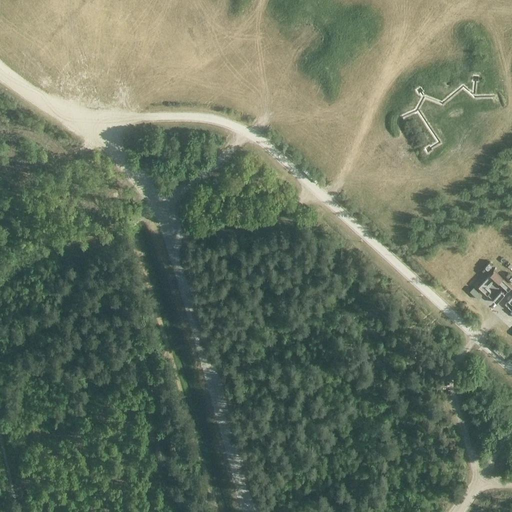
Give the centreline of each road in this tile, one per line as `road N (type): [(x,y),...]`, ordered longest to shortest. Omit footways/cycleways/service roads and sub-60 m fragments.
road 1 (track): [(252,511),(155,199),(95,123)]
road 2 (track): [(0,74),(52,109),(95,123),(224,121),(324,200)]
road 3 (track): [(511,370),(324,200)]
road 4 (track): [(469,332),(456,419),(482,478),(511,483)]
road 5 (unknown): [(161,215),(221,149),(248,134)]
